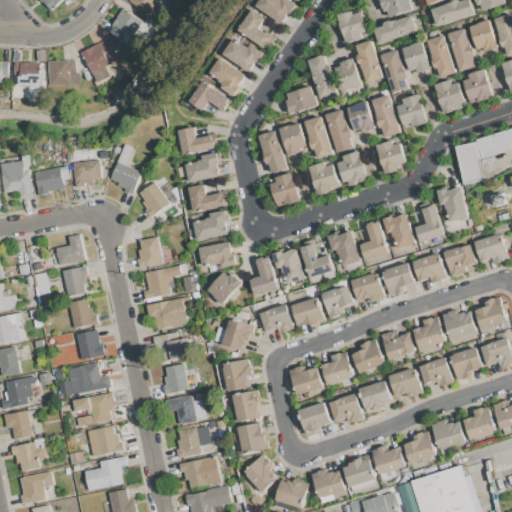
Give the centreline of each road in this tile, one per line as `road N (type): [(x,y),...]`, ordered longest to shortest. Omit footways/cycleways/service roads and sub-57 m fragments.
road 1 (residential): [(511,280),(386,315),(277,358),(288,440),(301,454),(511,380)]
road 2 (residential): [(333,0),(245,129),(263,226),(413,189),(442,141),(511,114)]
road 3 (residential): [(110,218),(161,511)]
